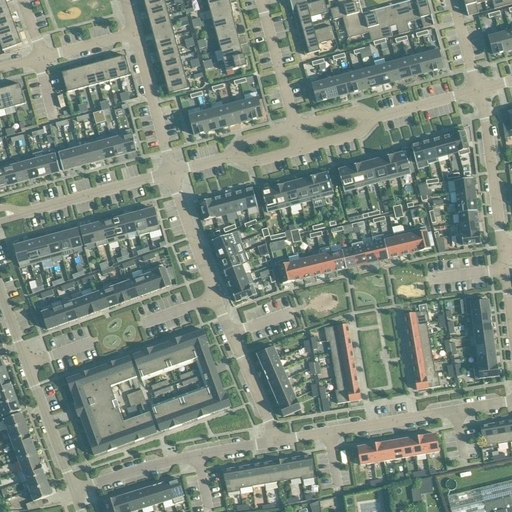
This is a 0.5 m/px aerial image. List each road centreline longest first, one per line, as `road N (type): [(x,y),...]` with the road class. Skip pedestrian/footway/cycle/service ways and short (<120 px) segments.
road 1 (residential): [(263,443),(511,407)]
road 2 (residential): [(511,287),(477,91)]
road 3 (residential): [(74,489),(263,443)]
road 4 (residential): [(214,302),(263,443)]
road 5 (residential): [(171,173),(126,31)]
road 6 (residential): [(171,173),(32,211)]
road 7 (residential): [(171,173),(214,302)]
road 8 (residential): [(294,128),(260,0)]
road 9 (residential): [(29,366),(74,489)]
